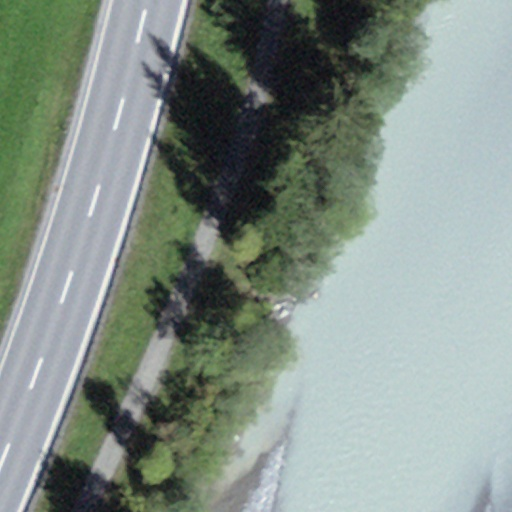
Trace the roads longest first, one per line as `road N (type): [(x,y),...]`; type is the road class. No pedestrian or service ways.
road 1 (track): [(81,511),(239,161),(277,0)]
road 2 (primary): [(148,0),(104,175),(0,451)]
